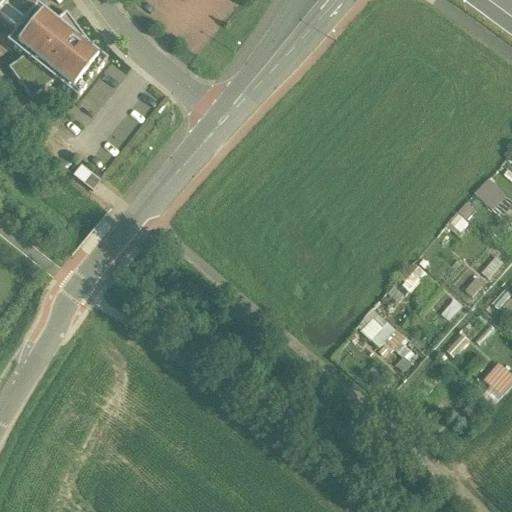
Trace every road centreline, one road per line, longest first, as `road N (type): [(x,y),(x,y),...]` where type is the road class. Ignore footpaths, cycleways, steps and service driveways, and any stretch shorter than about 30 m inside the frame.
road 1 (unclassified): [(0,416),(89,272),(221,117)]
road 2 (residential): [(95,0),(131,42),(221,117)]
road 3 (unclassified): [(221,117),(319,0)]
